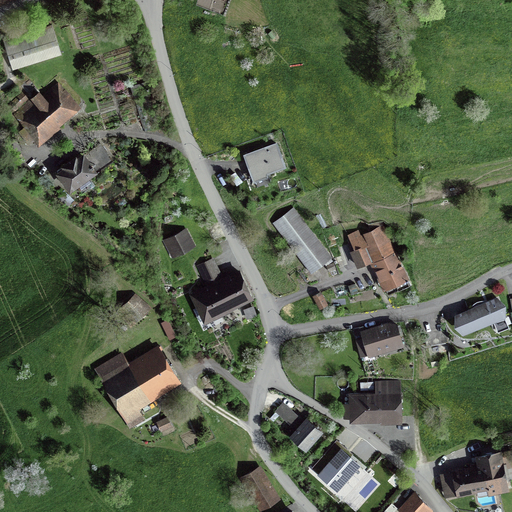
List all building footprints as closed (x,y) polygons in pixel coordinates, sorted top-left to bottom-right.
[(12,69),(61,54),(52,24),(3,39),(12,69)] [(13,114),(39,146),(61,128),(59,126),(81,108),(58,81),(43,94),(39,90),(30,98),(24,91),(14,99),(21,108),(13,114)] [(147,81),(130,86),(144,131),(161,126),(147,81)] [(277,141),(243,153),(253,182),(269,176),(268,173),(286,167),(277,141)] [(55,172),(69,191),(98,170),(84,151),(77,155),(76,154),(61,165),(62,167),(55,172)] [(293,206),(273,222),(311,273),(332,257),(293,206)] [(370,262),(383,290),(409,278),(384,223),(363,233),(361,234),(358,229),(348,234),(354,248),(349,250),(357,267),(370,262)] [(196,245),(186,227),(162,239),(172,258),(196,245)] [(214,257),(196,265),(206,284),(189,292),(204,324),(233,310),(232,309),(254,298),(239,268),(223,276),(214,257)] [(326,265),(329,271),(336,268),(333,262),(326,265)] [(348,285),(351,294),(358,292),(355,283),(348,285)] [(328,304),(321,290),(312,295),(320,309),(328,304)] [(132,327),(151,307),(135,291),(116,311),(132,327)] [(497,296),(455,313),(454,325),(463,334),(494,321),(498,331),(509,327),(505,317),(506,317),(506,304),(497,296)] [(257,315),(254,305),(243,309),(247,319),(257,315)] [(162,320),(170,338),(178,335),(170,317),(162,320)] [(364,325),(352,329),(360,356),(368,354),(368,356),(404,345),(397,322),(387,321),(365,328),(364,325)] [(122,351),(94,368),(130,428),(145,419),(139,408),(182,383),(158,343),(128,361),(122,351)] [(203,384),(212,398),(220,393),(211,379),(203,384)] [(349,417),(350,422),(380,420),(380,423),(402,422),(400,379),(375,380),(375,391),(348,392),(348,402),(343,403),(343,417),(349,417)] [(324,430),(306,415),(303,419),(283,401),(274,410),(295,428),(289,435),(306,450),(324,430)] [(172,426),(168,416),(156,421),(161,431),(172,426)] [(353,453),(337,438),(311,467),(337,490),(361,464),(351,455),(353,453)] [(452,470),(439,473),(444,496),(456,494),(457,496),(477,492),(477,490),(487,488),(488,495),(510,491),(504,462),(506,462),(507,468),(511,467),(511,449),(502,451),(501,449),(475,454),(476,462),(470,463),(470,465),(451,469),(452,470)] [(260,464),(239,477),(260,510),(281,498),(260,464)] [(430,511),(434,508),(414,491),(398,509),(401,511),(430,511)]
